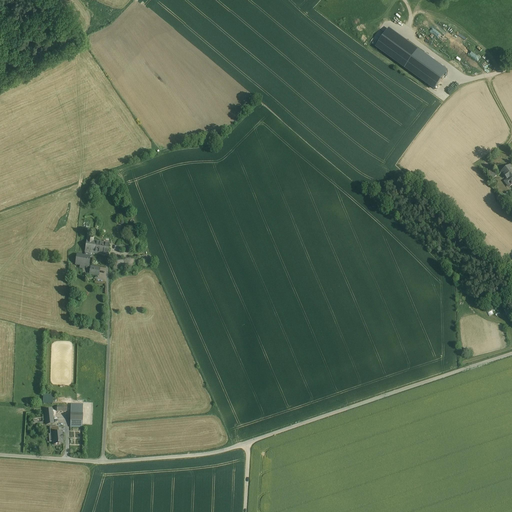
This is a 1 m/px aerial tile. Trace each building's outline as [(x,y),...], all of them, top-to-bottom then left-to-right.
[(422,26),(473,63),(475,60),(484,66),(486,62),(460,43),(458,46),(425,22),(422,26)] [(436,89),(450,69),(390,29),(376,48),(436,89)] [(511,187),(511,167),(510,165),(501,172),(507,180),(504,182),(510,190),(511,187)] [(492,180),(498,176),(493,169),(487,174),(492,180)] [(108,256),(110,243),(94,240),(94,237),(87,236),(84,253),(108,256)] [(89,268),(91,256),(77,254),(75,266),(80,266),(79,269),(84,269),(84,267),(89,268)] [(99,277),(101,268),(91,266),(89,275),(99,277)] [(52,404),(52,395),(43,395),(43,404),(52,404)] [(70,428),(83,428),(83,405),(71,405),(70,428)] [(53,444),(66,443),(64,423),(54,424),(53,409),(44,410),(46,425),(51,425),(53,444)]
